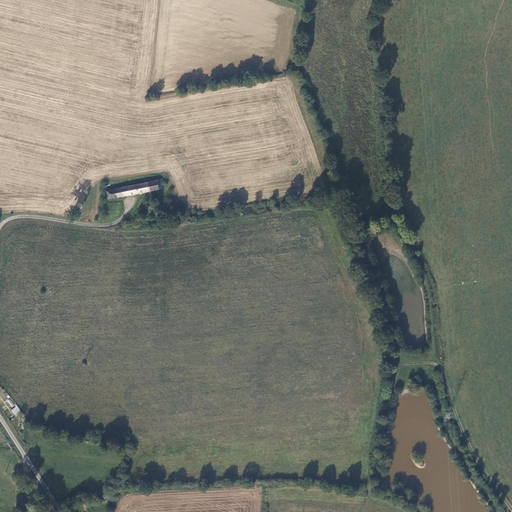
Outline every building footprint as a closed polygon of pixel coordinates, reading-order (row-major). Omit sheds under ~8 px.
[(150,192),(164,189),(162,180),(148,184),(150,192)] [(138,194),(150,192),(148,184),(136,186),(138,194)] [(116,199),(138,194),(136,186),(107,192),(108,201),(116,199)] [(116,208),(116,199),(108,201),(105,201),(105,208),(116,208)] [(119,209),(116,208),(105,208),(105,217),(119,217),(119,209)] [(17,406),(11,410),(15,417),(22,413),(17,406)]
